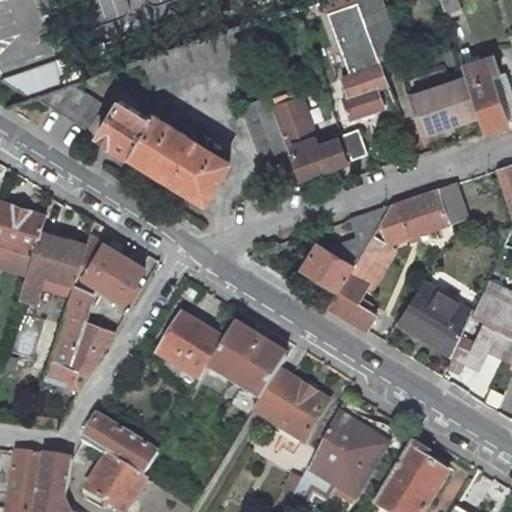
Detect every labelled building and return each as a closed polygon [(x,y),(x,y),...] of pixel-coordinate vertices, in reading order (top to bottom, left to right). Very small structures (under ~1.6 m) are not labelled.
[(358,0),(378,59),(403,50),(385,0),(358,0)] [(458,0),(440,0),(445,14),(461,8),(458,0)] [(153,91),(252,55),(242,27),(143,61),(153,91)] [(467,50),(458,53),(462,65),(471,63),(467,50)] [(471,63),(462,65),(466,78),(479,116),(485,133),(511,123),(511,92),(505,74),(501,75),(494,56),(471,63)] [(58,60),(4,80),(35,98),(67,87),(58,60)] [(381,64),(342,78),(349,97),(343,100),(350,118),(384,107),(377,89),(388,84),(381,64)] [(479,116),(466,78),(410,97),(422,135),(479,116)] [(85,129),(104,106),(72,85),(67,87),(35,98),(85,129)] [(261,160),(288,150),(273,109),(268,96),(241,106),(261,160)] [(299,179),(346,162),(337,139),(318,146),(301,98),(273,109),(288,150),(299,179)] [(205,203),(230,162),(152,114),(150,118),(120,100),(98,136),(205,203)] [(368,154),(359,129),(341,135),(351,160),(368,154)] [(511,165),(496,171),(511,218),(511,165)] [(439,190),(450,223),(468,217),(456,184),(439,190)] [(439,190),(390,206),(382,221),(390,245),(450,223),(439,190)] [(41,233),(46,216),(0,200),(0,243),(34,255),(41,233)] [(354,229),(363,254),(372,237),(382,221),(390,206),(351,219),(354,229)] [(61,215),(49,207),(46,216),(41,233),(55,237),(61,215)] [(102,226),(93,221),(90,234),(97,239),(102,226)] [(362,255),(363,254),(354,229),(331,237),(333,247),(330,252),(355,267),(362,255)] [(55,237),(41,233),(34,255),(20,298),(36,303),(41,286),(44,275),(73,284),(74,282),(77,274),(86,246),(55,237)] [(86,246),(77,274),(103,290),(99,295),(111,302),(114,297),(125,304),(127,300),(133,304),(142,288),(136,285),(145,269),(97,239),(90,234),(86,246)] [(394,251),(372,237),(363,254),(362,255),(383,269),(394,251)] [(330,252),(318,245),(303,269),(339,291),(355,267),(330,252)] [(362,255),(355,267),(339,291),(328,308),(366,331),(377,314),(368,308),(371,303),(362,297),(368,286),(371,288),(383,269),(362,255)] [(73,284),(44,275),(41,286),(70,296),(73,284)] [(99,295),(74,282),(73,284),(70,296),(45,374),(69,381),(67,386),(80,392),(116,334),(86,323),(92,305),(99,295)] [(399,320),(454,354),(473,313),(422,282),(399,320)] [(511,346),(511,292),(488,282),(473,316),(484,322),(474,341),(463,336),(448,368),(460,373),(466,363),(480,370),(489,351),(506,359),(511,346)] [(165,370),(197,391),(210,370),(226,344),(196,325),(193,332),(179,323),(159,355),(170,362),(165,370)] [(280,371),(287,359),(236,327),(226,344),(210,370),(261,401),(280,371)] [(330,403),(280,371),(261,401),(255,412),(305,443),(330,403)] [(375,417),(345,400),(303,483),(296,496),(305,500),(311,487),(314,487),(323,493),(329,483),(334,486),(355,499),(389,445),(368,432),(373,422),(375,417)] [(109,457),(144,478),(159,454),(100,417),(84,442),(109,457)] [(395,439),(389,428),(386,426),(373,422),(368,432),(389,445),(393,445),(395,439)] [(438,462),(411,445),(375,506),(385,511),(426,511),(449,476),(435,467),(438,462)] [(17,453),(6,511),(34,511),(44,457),(17,453)] [(73,461),(44,457),(34,511),(73,511),(67,499),(73,461)] [(128,511),(148,480),(144,478),(109,457),(87,491),(117,511),(128,511)] [(287,511),(296,496),(303,483),(291,476),(276,506),(287,511)] [(329,483),(323,493),(328,496),(334,486),(329,483)]
